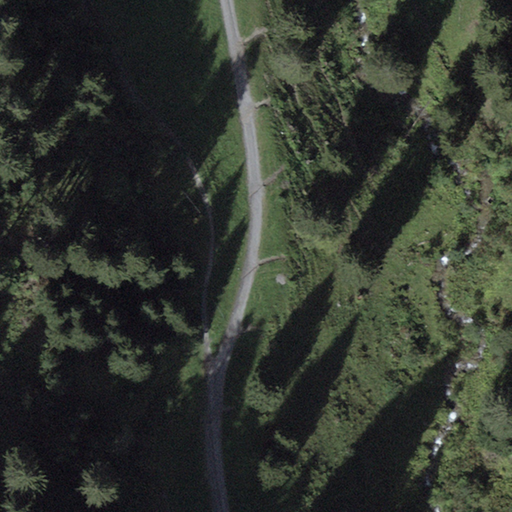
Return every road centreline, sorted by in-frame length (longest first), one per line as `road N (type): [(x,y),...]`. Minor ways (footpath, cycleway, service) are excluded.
road 1 (track): [(213,378),(250,282),(255,170),(229,0)]
road 2 (track): [(226,511),(213,378)]
